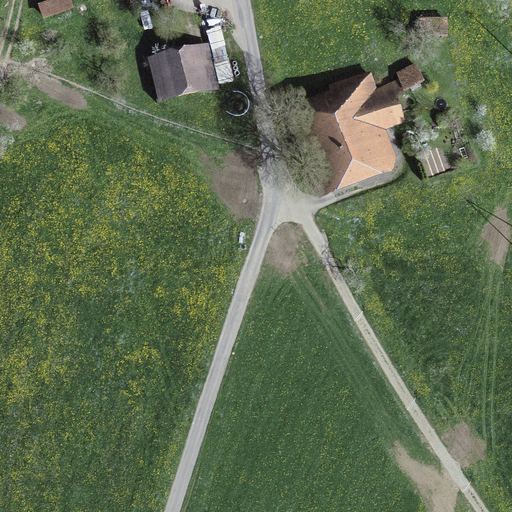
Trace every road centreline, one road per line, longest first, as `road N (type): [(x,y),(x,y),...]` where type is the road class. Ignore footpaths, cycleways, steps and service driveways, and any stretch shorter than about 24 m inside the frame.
road 1 (unclassified): [(173,511),(278,178),(242,0)]
road 2 (track): [(271,212),(298,214),(483,511)]
